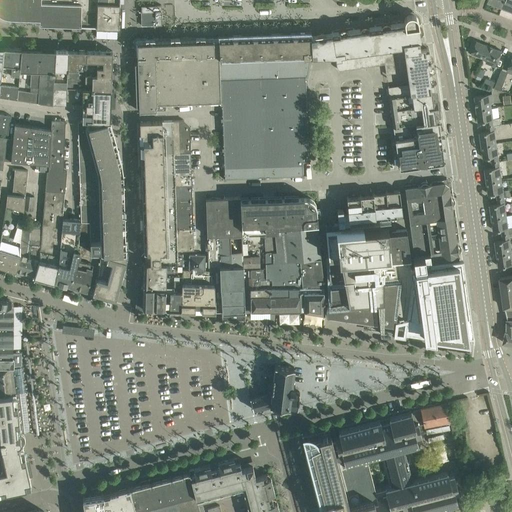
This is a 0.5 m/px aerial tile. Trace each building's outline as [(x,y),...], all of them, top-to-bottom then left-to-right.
[(0,0),(0,14),(1,15),(3,16),(5,17),(7,17),(9,18),(39,19),(39,24),(119,27),(119,0),(0,0)] [(511,9),(511,0),(504,0),(502,6),(511,9)] [(161,5),(141,5),(141,25),(161,25),(161,5)] [(321,33),(311,34),(312,35),(311,36),(312,54),(314,54),(314,55),(324,55),(334,55),(335,55),(337,68),(339,70),(354,68),(384,64),(386,74),(395,72),(392,52),(350,58),(349,52),(376,48),(404,45),(409,84),(388,87),(389,97),(429,91),(434,91),(428,46),(420,48),(419,39),(421,39),(418,19),(403,21),(394,23),(373,26),(363,27),(352,28),(331,31),(331,32),(321,33)] [(96,29),(96,37),(118,37),(118,30),(96,29)] [(262,36),(218,38),(221,102),(224,179),(303,176),(303,162),(309,162),(308,124),(307,102),(301,102),(300,87),(306,87),(306,71),(305,56),(314,55),(314,54),(312,54),(311,36),(312,35),(311,34),(310,35),(310,34),(262,36)] [(155,110),(156,110),(165,110),(165,104),(210,102),(210,103),(217,103),(217,102),(221,102),(218,38),(149,40),(146,37),(135,37),(134,39),(134,49),(137,53),(137,62),(134,62),(136,106),(139,111),(140,111),(140,110),(155,110)] [(488,45),(473,40),(468,52),(483,57),(488,45)] [(496,66),(502,51),(488,45),(483,57),(487,59),(486,62),(496,66)] [(21,50),(3,49),(0,82),(0,94),(17,97),(21,50)] [(55,49),(54,49),(53,51),(21,50),(17,97),(52,103),(55,49)] [(66,88),(67,52),(67,49),(55,49),(52,103),(66,103),(66,88)] [(82,88),(82,87),(111,88),(111,78),(103,78),(103,72),(111,72),(112,51),(67,49),(67,52),(66,88),(82,88)] [(486,78),(483,84),(494,88),(496,82),(486,78)] [(101,121),(110,121),(110,114),(110,108),(111,88),(82,87),(82,88),(82,108),(82,113),(82,119),(101,120),(101,121)] [(434,91),(429,91),(389,97),(393,127),(439,120),(437,110),(438,110),(436,100),(434,91)] [(494,102),(492,94),(485,95),(475,96),(477,109),(479,109),(491,107),(491,102),(494,102)] [(477,109),(478,121),(481,121),(486,120),(487,126),(494,125),(504,123),(504,122),(501,122),(500,117),(493,118),(491,107),(479,109),(477,109)] [(0,132),(8,134),(11,115),(0,113),(0,132)] [(51,119),(51,129),(49,164),(48,170),(46,170),(46,172),(42,228),(39,256),(33,276),(53,281),(58,264),(59,249),(62,218),(65,191),(66,171),(63,171),(65,120),(51,119)] [(80,222),(79,244),(81,244),(80,256),(85,256),(92,256),(99,256),(99,253),(126,260),(126,254),(125,243),(125,232),(125,221),(124,215),(124,203),(124,195),(124,187),(123,182),(123,176),(122,170),(121,164),(120,158),(118,153),(117,148),(116,142),(114,137),(113,132),(111,127),(110,121),(101,121),(101,120),(82,119),(82,120),(78,120),(78,131),(79,170),(80,200),(81,219),(80,222)] [(181,120),(139,121),(141,173),(142,214),(144,249),(143,262),(178,263),(177,251),(194,250),(189,127),(181,120)] [(393,127),(399,168),(444,162),(439,120),(393,127)] [(7,137),(5,147),(11,148),(10,160),(28,162),(36,163),(40,163),(49,164),(51,129),(14,123),(13,138),(7,137)] [(480,132),(482,145),(484,145),(496,143),(494,125),(487,126),(488,131),(480,132)] [(482,145),(483,158),(486,157),(491,157),(492,162),(499,161),(496,143),(484,145),(482,145)] [(499,161),(492,162),(493,167),(485,169),(487,181),(489,181),(502,179),(500,167),(509,166),(508,160),(499,161)] [(36,163),(35,168),(40,168),(39,171),(46,172),(46,170),(48,170),(49,164),(40,163),(36,163)] [(23,210),(25,195),(27,170),(15,169),(14,177),(17,178),(15,194),(7,193),(0,238),(0,265),(16,270),(20,254),(20,239),(21,230),(23,210)] [(487,181),(488,194),(491,193),(496,193),(497,198),(504,197),(502,179),(489,181),(487,181)] [(431,184),(417,185),(417,186),(405,188),(414,253),(421,252),(422,255),(430,254),(431,261),(458,258),(457,256),(458,256),(456,241),(451,208),(452,208),(450,194),(449,194),(448,185),(444,183),(431,184)] [(337,210),(338,223),(349,222),(362,221),(375,220),(388,219),(390,219),(402,217),(399,190),(386,191),(385,191),(385,192),(372,193),(372,194),(360,195),(359,195),(346,197),(348,211),(343,212),(343,209),(337,210)] [(23,210),(33,211),(35,196),(25,195),(23,210)] [(222,302),(222,312),(224,312),(228,312),(230,312),(230,311),(242,311),(244,311),(243,286),(243,266),(242,252),(227,253),(227,237),(241,236),(241,234),(240,199),(240,196),(206,199),(207,231),(201,232),(202,250),(207,249),(208,267),(220,266),(222,302)] [(305,197),(240,199),(240,205),(240,211),(242,229),(242,232),(247,232),(282,230),(282,225),(317,222),(317,213),(316,206),(316,204),(315,203),(314,201),(313,200),(312,199),(310,198),(309,197),(307,197),(305,197)] [(490,205),(492,217),(494,217),(506,215),(505,204),(504,197),(497,198),(498,203),(490,205)] [(494,217),(492,217),(494,230),(496,230),(502,229),(502,234),(509,233),(508,227),(511,226),(511,214),(506,215),(494,217)] [(62,218),(59,249),(58,264),(53,281),(69,286),(72,267),(76,268),(78,261),(79,255),(79,244),(80,222),(81,219),(62,218)] [(330,315),(365,320),(371,326),(369,326),(369,327),(368,327),(368,328),(369,329),(405,334),(404,334),(412,282),(411,267),(409,252),(406,229),(391,230),(390,219),(388,219),(362,221),(338,223),(325,225),(328,260),(330,315)] [(282,230),(265,231),(265,242),(265,264),(266,269),(266,280),(272,280),(272,287),(270,287),(271,310),(300,310),(299,287),(301,286),(300,260),(321,258),(317,222),(282,225),(282,230)] [(29,230),(21,230),(20,239),(20,254),(16,270),(33,276),(39,256),(42,228),(30,228),(29,230)] [(509,233),(502,234),(503,240),(495,241),(497,254),(500,253),(511,251),(509,233)] [(259,256),(248,256),(248,242),(241,242),(242,252),(243,266),(248,266),(260,266),(259,256)] [(497,254),(499,266),(501,266),(511,264),(511,255),(511,251),(500,253),(497,254)] [(422,255),(421,252),(414,253),(414,255),(412,256),(414,266),(411,267),(412,282),(405,333),(423,335),(424,337),(435,339),(435,337),(473,335),(462,258),(459,259),(459,258),(458,258),(431,261),(430,254),(422,255)] [(126,260),(99,253),(99,256),(99,266),(97,275),(92,292),(115,299),(126,260)] [(181,297),(181,311),(215,311),(215,301),(213,270),(205,270),(205,254),(189,254),(188,270),(181,269),(181,285),(181,297)] [(300,310),(300,318),(323,322),(324,314),(323,278),(321,258),(300,260),(301,286),(299,287),(300,310)] [(76,268),(72,267),(69,286),(87,291),(89,281),(93,264),(78,261),(76,268)] [(178,263),(143,262),(142,307),(169,308),(169,310),(181,311),(181,307),(181,297),(181,285),(181,269),(182,264),(178,263)] [(261,310),(261,311),(262,310),(267,310),(270,310),(271,310),(270,287),(272,287),(272,280),(266,280),(266,269),(251,269),(251,277),(249,277),(249,288),(250,288),(250,311),(252,311),(252,310),(258,310),(258,311),(259,311),(259,310),(261,310)] [(511,307),(511,275),(500,277),(504,307),(511,307)] [(0,297),(0,355),(13,355),(13,352),(13,303),(10,300),(0,297)] [(511,319),(507,319),(507,331),(506,330),(506,333),(503,342),(511,344),(511,319)] [(21,365),(21,362),(20,362),(20,353),(14,353),(14,352),(13,352),(13,355),(0,355),(0,368),(20,367),(20,365),(21,365)] [(253,409),(270,405),(297,408),(299,393),(294,393),(294,385),(291,385),(294,367),(275,364),(273,378),(269,377),(268,393),(250,397),(253,409)] [(0,395),(24,392),(21,367),(20,367),(0,368),(0,395)] [(357,384),(362,383),(361,375),(366,375),(365,369),(357,370),(357,384)] [(373,383),(383,383),(384,370),(374,370),(373,383)] [(0,492),(31,486),(27,465),(22,446),(19,446),(18,444),(19,444),(19,443),(20,443),(20,442),(21,442),(21,441),(21,440),(21,439),(20,439),(20,438),(19,438),(19,437),(18,437),(17,437),(17,434),(20,434),(20,432),(28,431),(24,392),(0,395),(0,492)] [(449,420),(447,412),(446,404),(445,403),(433,405),(437,422),(449,420)] [(437,422),(433,405),(421,408),(424,425),(437,422)] [(380,420),(339,431),(339,433),(331,437),(330,433),(318,436),(319,440),(306,446),(321,505),(320,507),(319,509),(320,509),(321,507),(321,506),(323,511),(409,511),(413,511),(423,511),(457,503),(455,493),(458,492),(453,474),(448,475),(447,472),(412,481),(404,449),(418,445),(417,442),(422,440),(417,421),(414,422),(411,412),(389,418),(390,421),(381,424),(380,420)] [(189,470),(189,472),(198,504),(202,503),(223,498),(221,489),(248,482),(255,511),(279,511),(277,501),(273,502),(271,494),(275,493),(270,477),(267,478),(266,473),(255,476),(252,465),(246,466),(246,464),(241,465),(238,457),(218,463),(218,466),(210,468),(209,465),(189,470)] [(198,504),(189,472),(187,472),(187,471),(132,486),(138,511),(200,511),(199,509),(198,504)] [(138,511),(132,486),(109,492),(110,493),(103,495),(103,494),(82,497),(84,511),(138,511)]
